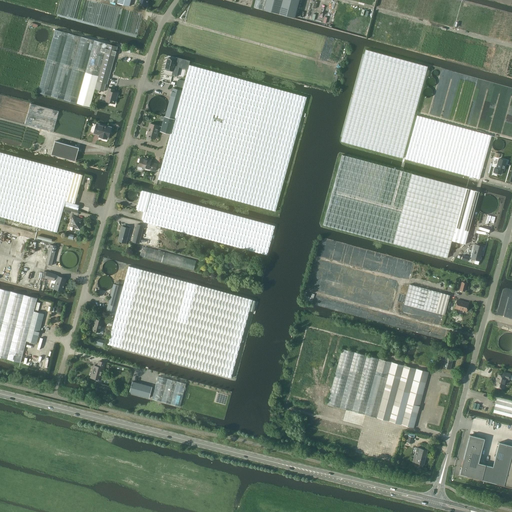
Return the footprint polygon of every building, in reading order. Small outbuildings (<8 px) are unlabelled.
[(265,0),(255,0),(254,7),(263,9),(265,0)] [(295,18),(299,0),(265,0),(263,9),(295,18)] [(49,36),(49,35),(49,33),(48,32),(47,31),(46,30),(45,29),(43,28),(42,28),(40,28),(38,29),(37,29),(36,30),(35,31),(34,33),(34,34),(33,36),(33,37),(34,39),(34,40),(35,41),(36,42),(38,43),(39,43),(41,44),(42,44),(44,43),(45,43),(46,42),(47,41),(48,39),(49,38),(49,36)] [(107,84),(115,56),(117,47),(55,30),(38,92),(90,107),(95,89),(104,91),(106,84),(107,84)] [(365,50),(341,141),(403,158),(428,66),(365,50)] [(165,69),(166,70),(167,71),(169,71),(170,71),(173,71),(176,60),(168,58),(165,69)] [(275,211),(307,97),(189,65),(182,91),(174,119),(170,134),(158,179),(275,211)] [(117,93),(111,91),(112,89),(109,88),(106,98),(102,97),(101,100),(109,102),(109,100),(115,102),(117,93)] [(174,119),(182,91),(173,88),(165,117),(174,119)] [(166,105),(165,103),(165,102),(164,101),(163,99),(163,98),(161,97),(160,97),(159,96),(158,96),(156,96),(155,96),(153,96),(152,97),(151,98),(150,99),(149,100),(148,102),(148,103),(148,105),(148,106),(148,108),(149,109),(150,110),(151,112),(152,112),(153,113),(155,113),(157,113),(158,113),(160,113),(161,112),(163,111),(164,110),(165,108),(165,107),(166,105)] [(405,159),(430,166),(479,179),(491,136),(417,115),(405,159)] [(170,134),(174,119),(165,117),(161,131),(170,134)] [(94,133),(100,135),(101,135),(101,136),(102,137),(102,138),(104,138),(105,138),(106,138),(106,137),(108,137),(110,131),(111,130),(111,128),(110,127),(108,126),(97,123),(94,133)] [(156,133),(157,133),(159,126),(150,123),(147,136),(154,138),(156,133)] [(75,161),(79,148),(55,141),(51,154),(75,161)] [(0,152),(0,216),(57,232),(64,206),(78,210),(79,205),(75,203),(65,201),(73,172),(0,152)] [(342,155),(323,225),(448,258),(448,257),(453,241),(465,244),(479,192),(466,188),(414,174),(342,155)] [(138,166),(149,169),(155,171),(157,164),(151,162),(151,160),(147,159),(146,160),(140,158),(140,159),(139,162),(138,166)] [(501,174),(502,170),(504,170),(506,160),(499,158),(496,168),(495,168),(493,172),(501,174)] [(82,175),(73,172),(65,201),(75,203),(82,175)] [(132,202),(133,202),(134,201),(135,200),(136,199),(137,198),(138,197),(138,195),(138,194),(138,192),(137,191),(136,190),(135,189),(133,188),(132,188),(131,188),(129,188),(128,189),(127,189),(126,190),(125,191),(124,193),(124,194),(124,195),(124,197),(125,198),(125,199),(126,200),(127,200),(128,201),(129,202),(130,202),(132,202)] [(275,226),(153,193),(142,190),(136,210),(146,212),(143,222),(267,255),(275,226)] [(65,207),(64,212),(77,215),(78,210),(65,207)] [(80,230),(81,225),(80,225),(81,220),(78,219),(76,219),(76,218),(73,217),(72,219),(71,223),(70,226),(76,228),(75,229),(80,230)] [(132,241),(139,243),(144,226),(137,224),(132,241)] [(126,243),(130,229),(122,227),(118,241),(126,243)] [(482,251),(483,247),(475,244),(471,259),(480,261),(482,251)] [(51,245),(46,264),(51,265),(56,246),(51,245)] [(140,256),(161,262),(193,270),(196,261),(143,246),(140,256)] [(77,260),(77,259),(77,257),(76,256),(75,255),(74,254),(73,253),(72,252),(71,251),(69,251),(68,251),(67,251),(65,252),(64,252),(62,253),(62,254),(61,255),(60,257),(59,259),(59,260),(59,261),(60,263),(60,264),(61,266),(63,267),(64,268),(65,268),(67,269),(69,269),(70,269),(72,268),(73,267),(75,266),(76,265),(76,264),(77,262),(77,260)] [(110,275),(111,275),(112,274),(114,274),(115,273),(116,271),(116,270),(116,268),(116,267),(116,266),(115,264),(114,263),(113,262),(112,262),(110,261),(109,261),(108,261),(106,262),(105,263),(104,264),(103,265),(103,266),(102,267),(102,269),(103,270),(103,271),(103,272),(104,273),(105,274),(106,274),(107,275),(109,275),(110,275)] [(107,344),(175,363),(232,377),(253,299),(196,284),(128,266),(123,286),(121,286),(116,284),(114,284),(106,313),(115,315),(113,321),(112,327),(107,344)] [(44,271),(42,277),(43,277),(45,278),(54,280),(55,274),(44,271)] [(7,273),(6,280),(16,282),(18,276),(7,273)] [(57,280),(56,280),(55,284),(52,283),(51,287),(63,291),(66,279),(58,276),(57,280)] [(105,290),(106,290),(107,289),(109,289),(110,288),(110,286),(111,285),(111,283),(111,282),(111,281),(110,279),(109,278),(108,277),(107,277),(105,276),(104,276),(102,276),(101,277),(100,278),(99,279),(98,280),(98,281),(97,282),(97,284),(97,285),(98,286),(98,287),(99,288),(100,289),(101,289),(102,290),(104,290),(105,290)] [(404,304),(445,315),(450,295),(409,284),(404,304)] [(26,341),(34,311),(37,298),(0,288),(0,357),(21,362),(26,341)] [(312,302),(315,294),(312,293),(311,297),(305,295),(304,300),(312,302)] [(466,311),(468,303),(457,300),(455,308),(466,311)] [(44,314),(34,311),(26,341),(36,343),(44,314)] [(95,319),(92,330),(100,332),(103,321),(95,319)] [(511,333),(509,332),(507,332),(505,332),(503,333),(502,334),(500,335),(499,336),(498,338),(497,339),(497,341),(497,343),(497,345),(498,346),(499,348),(500,349),(502,350),(504,351),(505,351),(507,352),(509,351),(511,351),(511,349),(511,333)] [(327,404),(414,428),(429,372),(342,349),(327,404)] [(443,367),(450,369),(454,357),(446,355),(445,358),(443,357),(442,362),(444,362),(443,367)] [(101,373),(103,373),(105,363),(99,361),(97,366),(94,365),(91,377),(99,380),(101,373)] [(133,394),(180,406),(186,384),(140,371),(133,394)] [(496,381),(495,386),(503,388),(506,379),(509,379),(510,375),(503,373),(502,376),(499,375),(497,382),(496,381)] [(117,382),(115,389),(130,392),(131,385),(117,382)] [(511,400),(497,397),(496,400),(493,412),(511,417),(511,400)] [(470,435),(459,474),(511,487),(511,445),(499,442),(493,466),(478,463),(485,439),(470,435)] [(415,463),(424,465),(428,451),(419,448),(418,451),(416,451),(414,456),(417,456),(415,463)]
